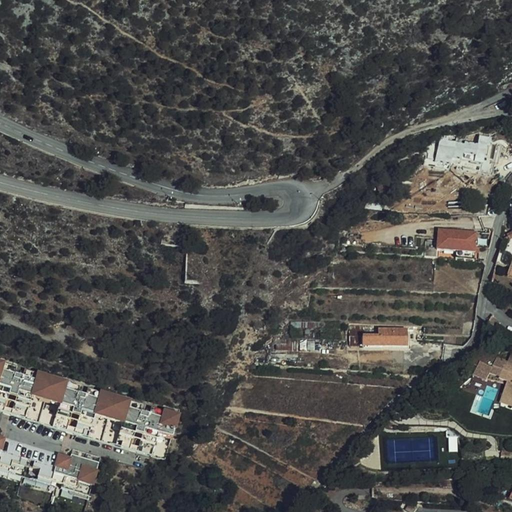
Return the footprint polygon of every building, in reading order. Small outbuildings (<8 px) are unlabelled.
[(455,140),(450,163),(481,170),(485,153),(483,152),(485,145),(490,146),(492,135),(480,133),(477,143),(465,140),(464,142),(455,140)] [(447,173),(450,163),(455,140),(440,136),(432,165),(442,168),(441,172),(447,173)] [(506,191),(500,188),(494,198),(496,199),(495,201),(499,204),(506,191)] [(475,255),(476,248),(477,235),(441,231),(439,242),(430,242),(429,257),(438,258),(439,251),(456,253),(456,259),(475,261),(475,255)] [(322,249),(323,257),(339,255),(337,249),(322,249)] [(497,327),(491,322),(487,326),(493,332),(497,327)] [(377,337),(378,326),(350,325),(349,347),(361,347),(362,337),(377,337)] [(405,327),(378,326),(377,337),(362,337),(361,347),(407,347),(407,340),(409,339),(409,331),(405,331),(405,327)] [(313,347),(314,340),(277,338),(277,350),(297,352),(298,346),(313,347)] [(511,349),(507,363),(495,359),(491,370),(477,365),(472,379),(486,384),(489,376),(498,380),(498,379),(511,383),(505,400),(511,401),(511,349)] [(179,419),(0,366),(0,410),(167,459),(179,419)] [(498,379),(498,380),(497,383),(505,386),(499,404),(511,407),(511,401),(505,400),(511,383),(498,379)] [(64,480),(62,487),(62,490),(89,499),(100,463),(73,455),(72,460),(0,438),(0,472),(51,487),(52,484),(54,477),(64,480)] [(52,484),(62,487),(64,480),(54,477),(52,484)]
